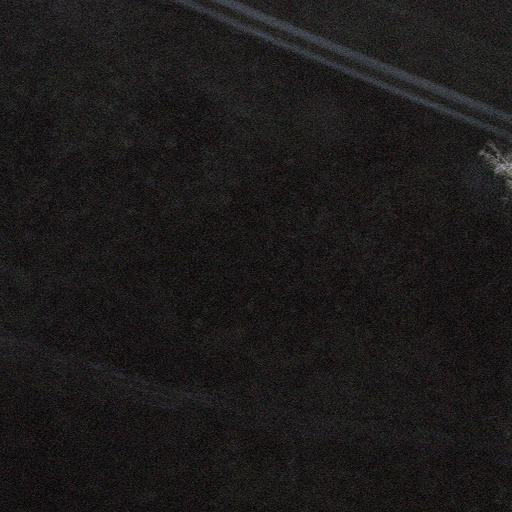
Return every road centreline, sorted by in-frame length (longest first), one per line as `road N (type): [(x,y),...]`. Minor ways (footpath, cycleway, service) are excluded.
road 1 (track): [(511,448),(179,398),(0,326)]
road 2 (track): [(511,130),(223,0)]
